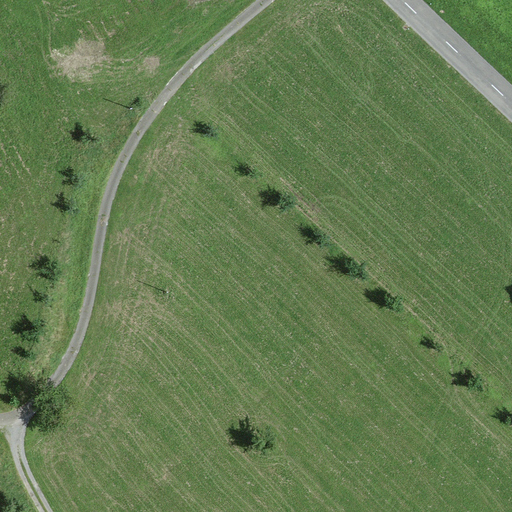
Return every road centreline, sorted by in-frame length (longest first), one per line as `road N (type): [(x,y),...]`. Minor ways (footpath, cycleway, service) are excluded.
road 1 (track): [(265,0),(191,59),(142,120),(111,179),(83,322),(29,411),(2,428)]
road 2 (tertiary): [(400,0),(511,105)]
